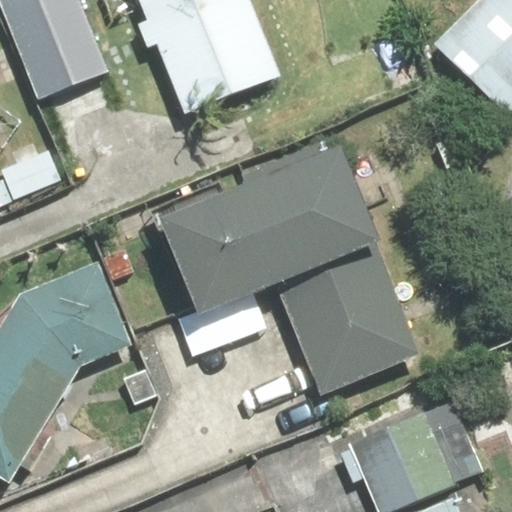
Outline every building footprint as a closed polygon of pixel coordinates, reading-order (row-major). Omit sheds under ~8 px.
[(92,0),(5,0),(51,104),(124,73),(92,0)] [(269,0),(147,0),(194,118),(300,77),(269,0)] [(511,0),(478,0),(442,36),(511,107),(511,0)] [(365,141),(176,218),(217,318),(287,290),(332,399),(433,358),(389,250),(406,243),(365,141)] [(17,316),(0,343),(0,469),(17,480),(87,365),(158,336),(121,248),(8,294),(17,316)] [(361,441),(387,511),(419,511),(489,486),(459,405),(361,441)] [(439,511),(480,511),(475,498),(439,511)]
